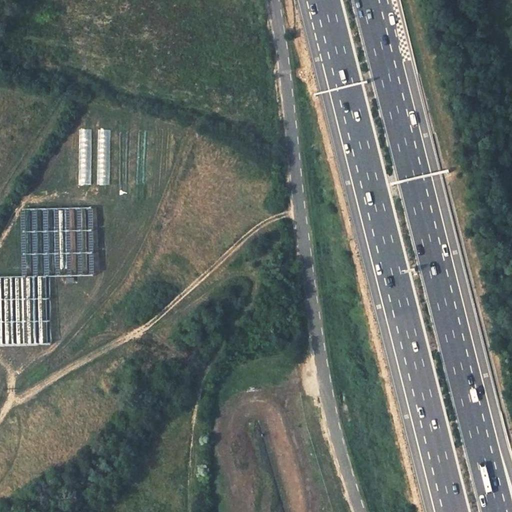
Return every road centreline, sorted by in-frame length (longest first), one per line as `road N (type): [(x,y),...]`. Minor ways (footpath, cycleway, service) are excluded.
road 1 (trunk): [(325,0),(452,511)]
road 2 (trunk): [(499,511),(372,0)]
road 3 (residential): [(272,0),(304,300),(355,511)]
